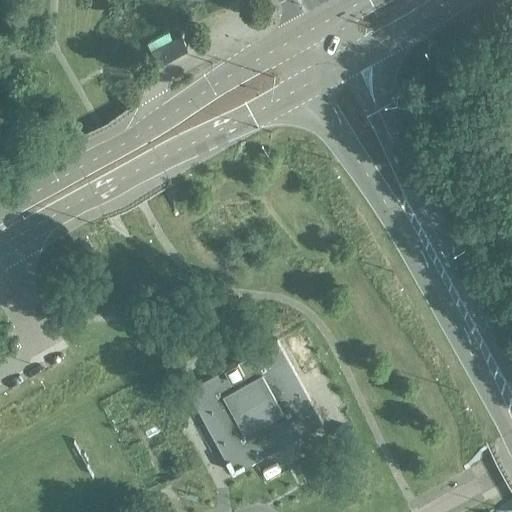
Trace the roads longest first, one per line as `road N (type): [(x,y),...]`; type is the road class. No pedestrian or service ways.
road 1 (tertiary): [(321,85),(511,427)]
road 2 (secondary): [(0,258),(321,85)]
road 3 (secondary): [(316,33),(0,213)]
road 4 (tertiary): [(511,344),(367,62)]
